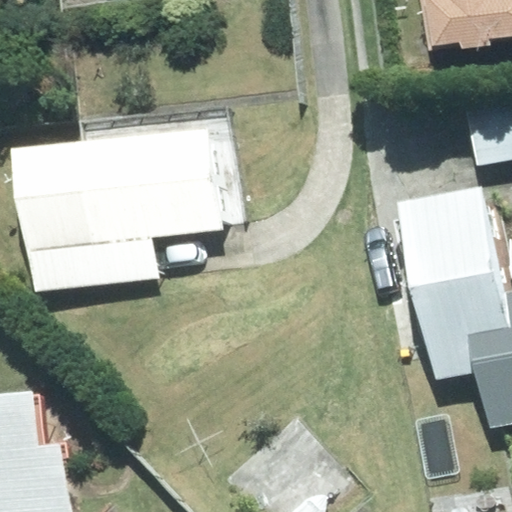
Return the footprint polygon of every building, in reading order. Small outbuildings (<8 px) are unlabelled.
[(511,36),(511,0),(437,0),(443,45),(511,36)] [(250,235),(236,112),(90,129),(93,154),(24,162),(39,299),(170,284),(165,244),(250,235)] [(511,438),(511,253),(500,197),(410,215),(445,389),(487,381),(499,441),(511,438)] [(0,511),(84,511),(81,449),(53,451),(51,401),(0,404),(0,511)] [(295,416),(223,482),(250,511),(353,511),(370,497),(295,416)]
